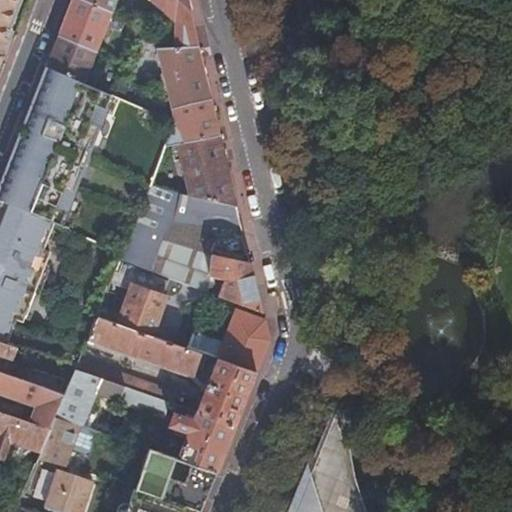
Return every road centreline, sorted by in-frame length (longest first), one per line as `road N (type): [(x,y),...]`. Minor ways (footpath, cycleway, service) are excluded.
road 1 (residential): [(218,0),(297,336),(226,511)]
road 2 (residential): [(0,120),(44,0)]
